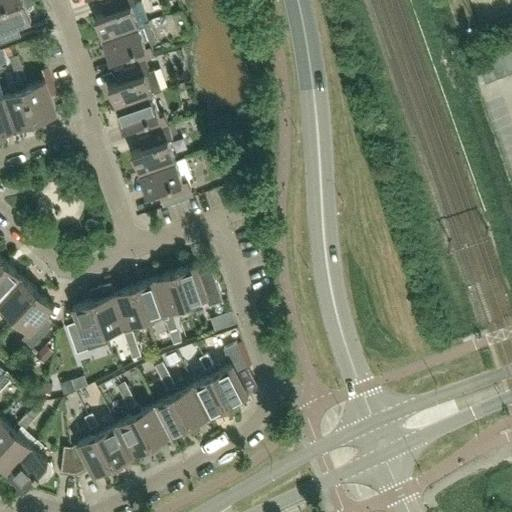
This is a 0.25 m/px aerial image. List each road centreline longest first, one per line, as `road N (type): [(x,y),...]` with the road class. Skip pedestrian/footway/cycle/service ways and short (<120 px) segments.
road 1 (tertiary): [(297,0),(328,280),(372,425)]
road 2 (residential): [(98,511),(232,439),(269,408),(271,362),(214,218)]
road 3 (tertiary): [(372,425),(201,511)]
road 4 (residential): [(131,248),(79,272),(61,270),(0,212)]
road 5 (tertiary): [(511,371),(372,425)]
road 6 (tertiary): [(383,455),(511,399)]
road 7 (tertiary): [(258,511),(383,455)]
road 8 (residential): [(131,248),(92,122)]
road 9 (residential): [(92,122),(86,77),(58,0)]
